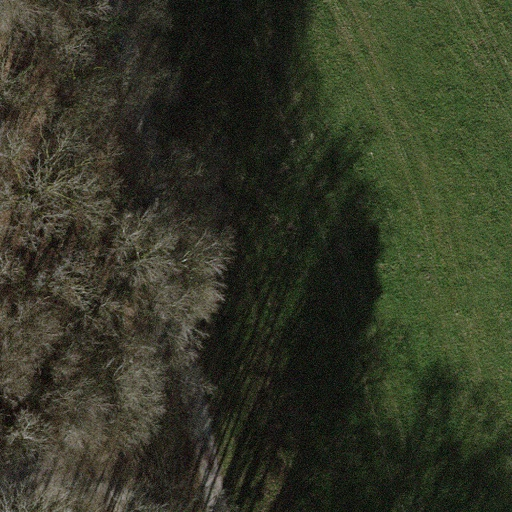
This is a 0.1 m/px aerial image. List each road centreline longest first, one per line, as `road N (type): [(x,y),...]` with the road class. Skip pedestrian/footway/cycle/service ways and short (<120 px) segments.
road 1 (track): [(82,0),(209,449)]
road 2 (track): [(0,483),(209,449)]
